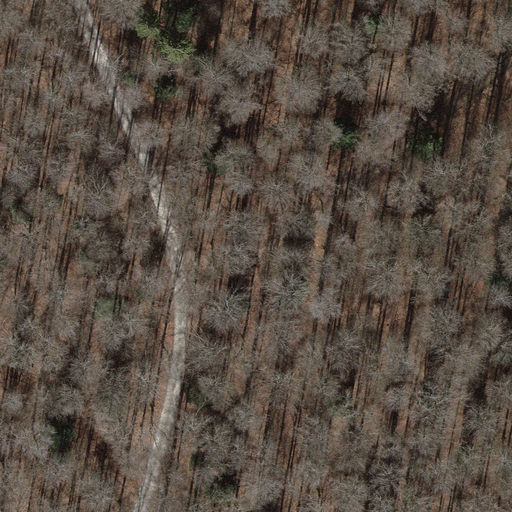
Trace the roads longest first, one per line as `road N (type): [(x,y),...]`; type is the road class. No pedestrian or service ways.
road 1 (track): [(142,511),(175,421),(190,307),(153,176),(86,45),(76,0)]
road 2 (track): [(511,60),(366,182),(153,176)]
road 3 (track): [(366,182),(190,307)]
